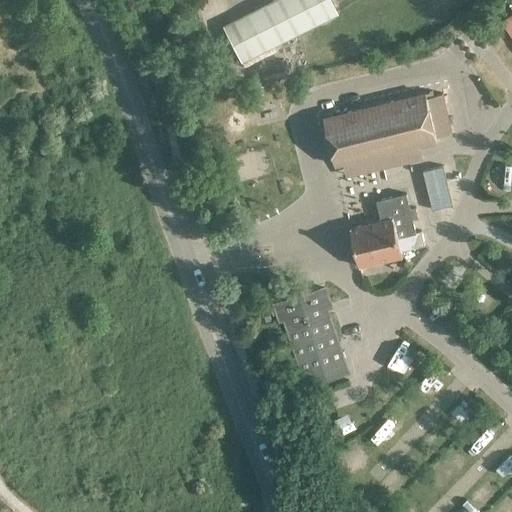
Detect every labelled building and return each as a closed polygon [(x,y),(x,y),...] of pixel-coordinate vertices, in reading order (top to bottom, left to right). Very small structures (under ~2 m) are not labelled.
[(329,0),(264,0),(218,22),(235,59),(335,11),(329,0)] [(423,155),(420,143),(436,139),(436,136),(448,133),(441,103),(429,105),(425,91),(323,116),(334,163),(343,161),(346,173),(423,155)] [(380,219),(349,226),(359,265),(402,255),(400,247),(423,241),(420,228),(415,229),(412,217),(417,215),(415,206),(409,207),(406,192),(376,199),(380,219)] [(427,211),(437,217),(446,199),(436,193),(427,211)] [(325,286),(274,303),(279,319),(284,318),(295,352),(306,384),(347,370),(328,310),(325,304),(330,303),(325,286)]
